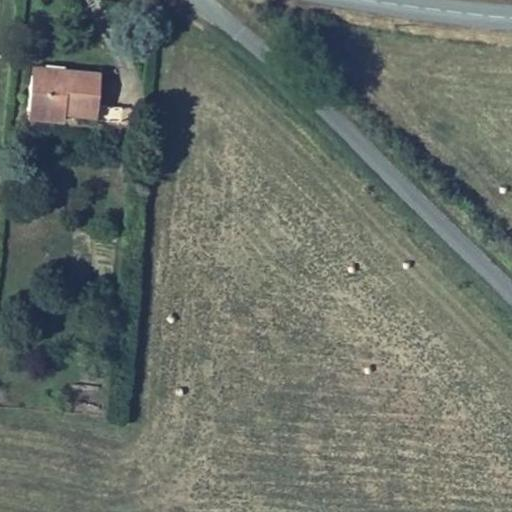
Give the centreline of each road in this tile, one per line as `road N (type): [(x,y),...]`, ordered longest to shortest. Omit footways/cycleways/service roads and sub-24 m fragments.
road 1 (unclassified): [(511,293),(200,0)]
road 2 (tertiary): [(366,0),(511,17)]
